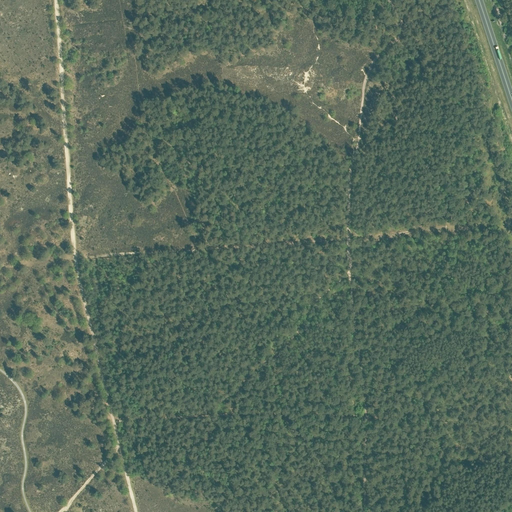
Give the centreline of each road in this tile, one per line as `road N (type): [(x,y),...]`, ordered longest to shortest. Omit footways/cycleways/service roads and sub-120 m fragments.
road 1 (track): [(0,270),(511,222)]
road 2 (track): [(56,0),(71,234),(113,420)]
